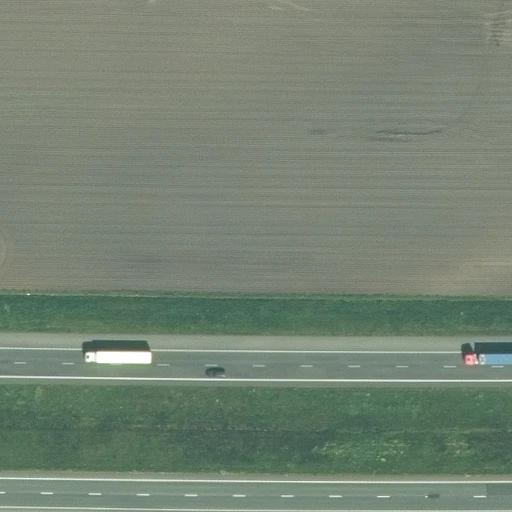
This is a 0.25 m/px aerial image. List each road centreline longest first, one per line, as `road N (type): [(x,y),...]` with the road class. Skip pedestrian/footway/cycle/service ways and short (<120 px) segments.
road 1 (motorway): [(511,365),(0,362)]
road 2 (motorway): [(0,491),(511,492)]
